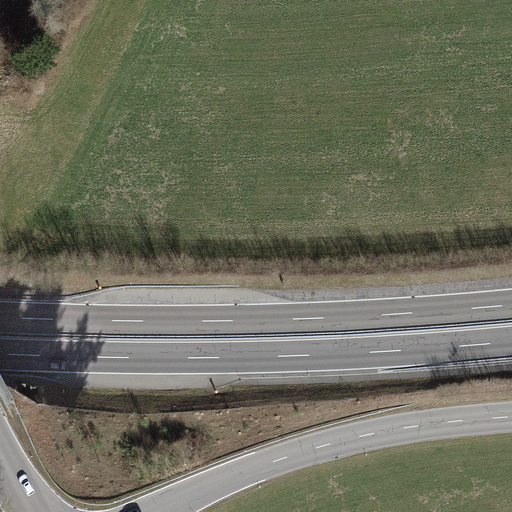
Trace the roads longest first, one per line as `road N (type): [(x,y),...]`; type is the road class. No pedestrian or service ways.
road 1 (trunk): [(0,354),(296,356),(511,342)]
road 2 (trunk): [(511,305),(297,319),(0,318)]
road 3 (unclassified): [(160,511),(274,462),(360,436),(511,417)]
